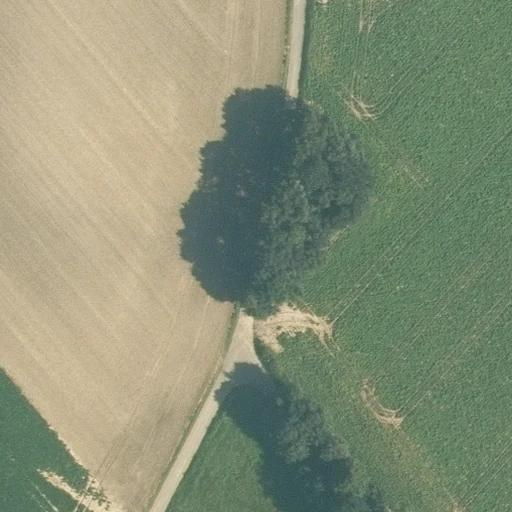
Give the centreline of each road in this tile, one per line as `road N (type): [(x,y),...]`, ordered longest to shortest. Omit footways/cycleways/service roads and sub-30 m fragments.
road 1 (unclassified): [(238,352),(280,151),(298,0)]
road 2 (unclassified): [(357,511),(238,352)]
road 3 (unclassified): [(156,511),(238,352)]
